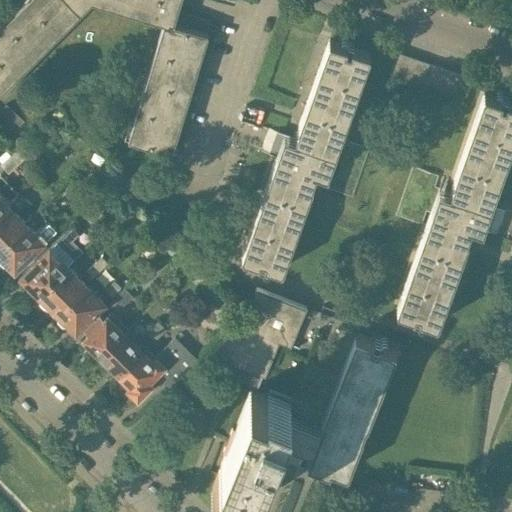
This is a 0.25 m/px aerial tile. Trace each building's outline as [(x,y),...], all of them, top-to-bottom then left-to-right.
[(25,0),(0,25),(0,89),(89,0),(98,0),(155,16),(160,0),(25,0)] [(210,19),(179,9),(175,21),(206,31),(210,19)] [(170,19),(133,139),(169,151),(208,31),(206,31),(175,21),(170,19)] [(339,151),(334,149),(369,51),(330,37),(287,158),(276,154),(242,253),(282,267),(315,171),(330,176),(326,187),(351,196),(369,147),(344,138),(339,151)] [(388,73),(401,78),(410,54),(396,49),(388,73)] [(423,59),(410,54),(401,78),(415,83),(423,59)] [(436,63),(423,59),(415,83),(428,87),(436,63)] [(449,68),(436,63),(428,87),(441,92),(449,68)] [(462,73),(449,68),(441,92),(454,97),(462,73)] [(426,210),(431,211),(397,309),(436,323),(479,202),(489,206),(511,140),(511,100),(485,91),(450,189),(436,184),(440,173),(415,164),(397,214),(422,223),(426,210)] [(7,104),(0,110),(0,125),(10,136),(24,121),(7,104)] [(77,132),(88,144),(96,135),(85,124),(77,132)] [(0,164),(8,172),(25,156),(17,148),(3,161),(0,164)] [(95,168),(107,181),(119,170),(106,157),(95,168)] [(128,191),(135,184),(121,170),(110,180),(121,191),(128,191)] [(0,210),(7,203),(18,192),(0,173),(0,210)] [(0,246),(25,221),(7,203),(0,210),(0,246)] [(0,246),(0,261),(1,262),(6,262),(7,262),(14,269),(55,229),(48,221),(40,230),(38,228),(35,231),(25,221),(0,246)] [(78,232),(71,224),(20,275),(28,282),(27,283),(27,288),(31,293),(37,293),(37,292),(39,294),(68,264),(80,253),(68,242),(68,241),(78,232)] [(171,242),(191,264),(201,255),(180,233),(171,242)] [(107,261),(101,255),(87,269),(93,275),(107,261)] [(219,274),(201,255),(191,264),(210,283),(219,274)] [(87,283),(68,264),(39,294),(40,295),(39,296),(39,301),(44,306),(49,306),(50,305),(57,312),(87,283)] [(114,280),(106,288),(112,294),(121,286),(114,280)] [(57,312),(58,313),(58,314),(58,319),(62,324),(67,324),(68,323),(76,330),(105,301),(87,283),(57,312)] [(256,307),(205,357),(213,365),(221,357),(263,374),(278,337),(292,343),(308,305),(258,285),(256,286),(256,288),(255,289),(255,291),(254,293),(255,294),(255,296),(256,298),(257,299),(258,300),(260,301),(261,302),(256,307)] [(125,287),(115,297),(122,304),(132,294),(125,287)] [(82,336),(90,344),(89,346),(89,349),(94,354),(97,354),(99,353),(100,354),(124,331),(115,322),(118,319),(109,310),(104,315),(101,311),(85,327),(88,331),(82,336)] [(158,320),(148,330),(155,337),(165,327),(158,320)] [(143,350),(124,331),(100,354),(102,356),(100,357),(100,360),(106,366),(109,366),(110,364),(119,373),(143,350)] [(252,389),(212,487),(251,503),(278,434),(311,447),(308,455),(347,470),(395,348),(357,333),(324,417),(252,389)] [(119,373),(119,374),(119,378),(138,397),(153,382),(149,379),(156,373),(170,387),(198,359),(175,336),(152,359),(143,350),(119,373)] [(307,511),(371,511),(374,496),(322,476),(307,511)]
